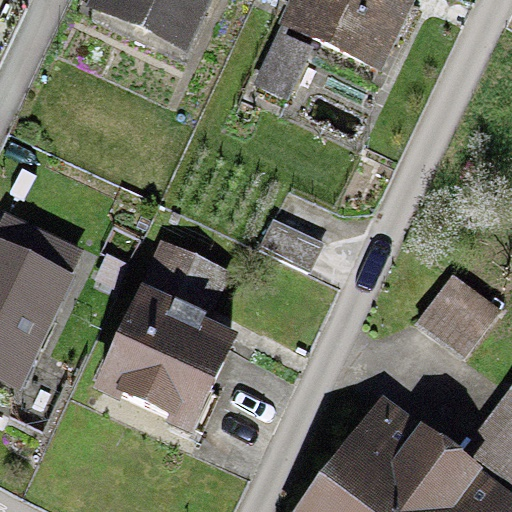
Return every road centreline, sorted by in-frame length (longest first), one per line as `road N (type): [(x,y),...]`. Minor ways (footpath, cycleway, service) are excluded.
road 1 (residential): [(267,511),(509,0)]
road 2 (residential): [(53,0),(0,114)]
